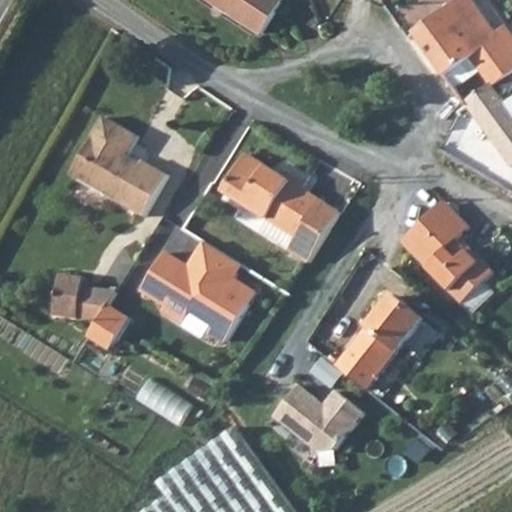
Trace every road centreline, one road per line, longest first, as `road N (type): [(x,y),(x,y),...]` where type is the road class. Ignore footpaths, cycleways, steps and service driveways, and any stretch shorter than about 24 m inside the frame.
road 1 (residential): [(221,79),(332,146),(397,164),(416,155),(429,130),(430,98),(407,65),(375,51),(337,52),(266,75)]
road 2 (residential): [(104,0),(221,79)]
